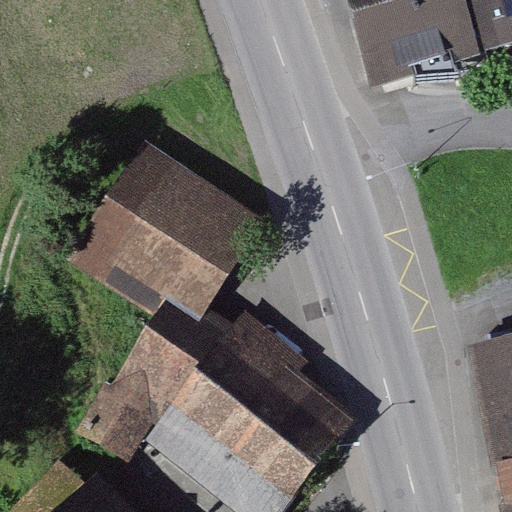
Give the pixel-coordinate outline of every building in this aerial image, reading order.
[(511,0),(339,0),(371,104),(511,61),(511,0)] [(255,218),(153,152),(88,252),(190,318),(255,218)] [(281,511),(355,410),(244,331),(154,456),(232,511),(281,511)] [(511,337),(478,347),(511,469),(511,337)] [(114,511),(94,493),(75,511),(114,511)]
